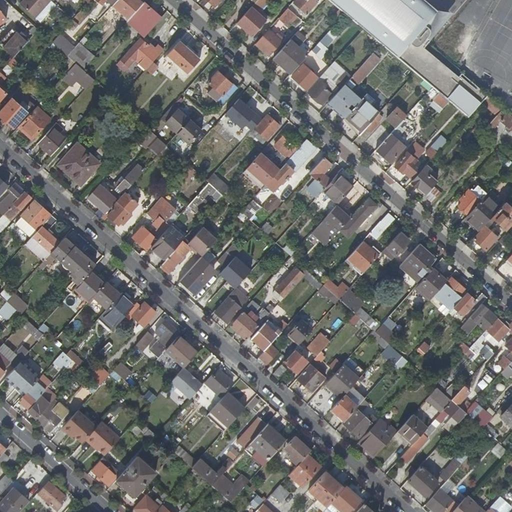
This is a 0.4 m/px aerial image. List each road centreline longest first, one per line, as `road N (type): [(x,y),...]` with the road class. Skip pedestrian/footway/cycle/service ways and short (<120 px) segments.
road 1 (residential): [(0,147),(406,511)]
road 2 (residential): [(511,304),(172,0)]
road 3 (residential): [(108,511),(0,413)]
